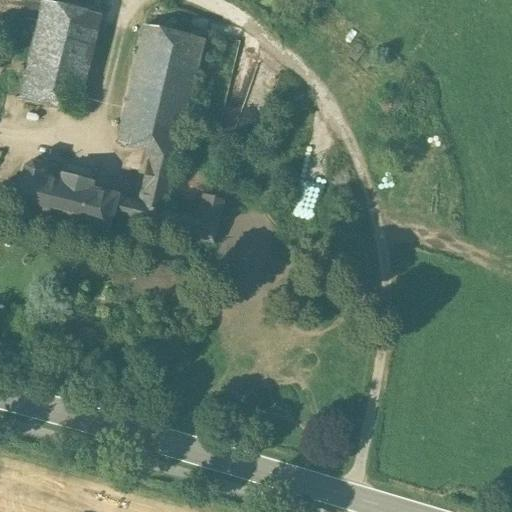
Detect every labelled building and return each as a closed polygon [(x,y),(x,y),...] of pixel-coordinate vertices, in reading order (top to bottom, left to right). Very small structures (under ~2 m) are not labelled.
[(99,17),(41,3),(17,101),(75,114),(99,17)] [(203,42),(142,27),(118,125),(120,126),(116,143),(148,151),(174,157),(203,42)] [(230,85),(240,41),(220,36),(199,123),(236,132),(246,89),(230,85)] [(174,157),(148,151),(136,203),(161,209),(174,157)] [(38,167),(30,165),(23,169),(11,213),(104,238),(109,219),(114,197),(90,191),(91,185),(60,177),(58,183),(41,178),(42,174),(38,167)] [(201,197),(196,217),(161,209),(136,203),(114,197),(109,219),(212,244),(222,202),(201,197)] [(133,288),(138,271),(85,258),(80,275),(133,288)] [(167,278),(138,271),(133,288),(133,290),(162,298),(167,278)]
